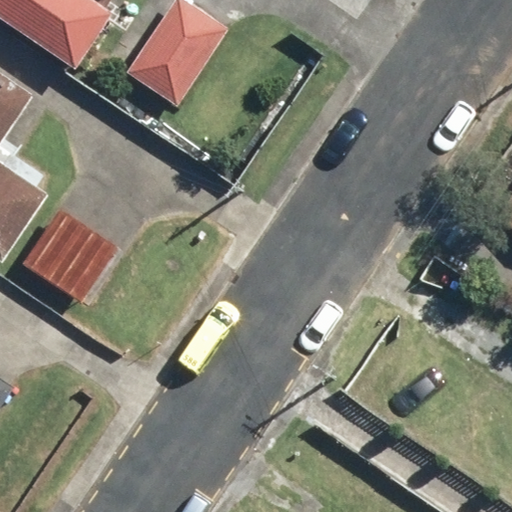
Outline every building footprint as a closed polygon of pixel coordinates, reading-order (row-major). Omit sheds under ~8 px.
[(0,0),(0,21),(74,71),(112,14),(91,0),(0,0)] [(175,0),(172,0),(121,76),(172,110),(224,32),(175,0)] [(0,263),(2,265),(47,198),(0,166),(0,143),(31,97),(0,76),(0,263)] [(56,211),(19,267),(79,306),(116,249),(56,211)] [(0,410),(13,391),(0,383),(0,410)] [(511,444),(511,403),(497,395),(480,428),(511,444)]
